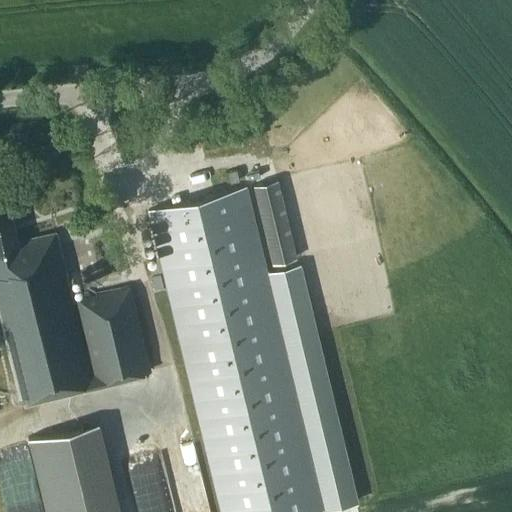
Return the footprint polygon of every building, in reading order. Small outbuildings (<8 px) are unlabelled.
[(237,169),(228,171),(230,181),(239,179),(237,169)] [(253,184),(272,263),(297,257),(278,178),(253,184)] [(148,209),(220,511),(306,511),(323,508),(246,185),(148,209)] [(0,328),(19,401),(150,369),(130,285),(73,299),(56,231),(18,240),(7,194),(0,195),(0,328)] [(87,259),(71,263),(73,272),(89,268),(87,259)] [(113,511),(95,419),(26,432),(39,497),(50,495),(53,511),(60,511),(81,508),(81,511),(113,511)] [(171,485),(202,479),(195,438),(163,443),(171,485)]
